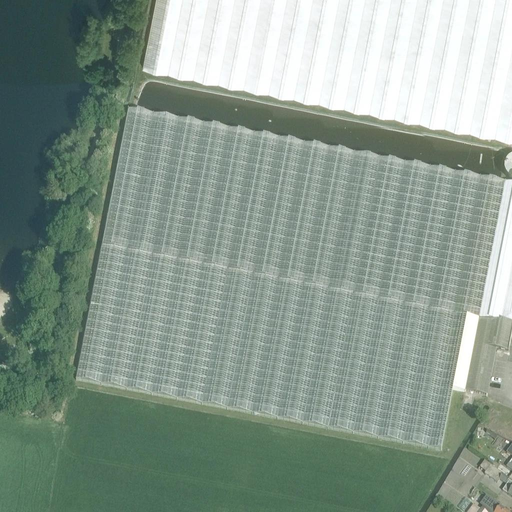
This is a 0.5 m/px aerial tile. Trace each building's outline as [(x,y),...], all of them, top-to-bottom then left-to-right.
[(128,111),(76,381),(441,452),(453,390),(465,392),(479,320),(501,324),(501,322),(511,323),(511,0),(155,0),(142,68),(269,93),(511,139),(511,184),(254,135),(128,111)] [(465,392),(474,394),(487,397),(496,351),(508,353),(511,333),(511,323),(501,322),(501,324),(479,320),(465,392)] [(499,480),(506,485),(510,480),(490,466),(484,462),(480,468),(483,470),(482,471),(485,473),(484,474),(496,483),(499,480)] [(503,492),(511,498),(511,486),(509,484),(503,492)] [(500,506),(486,496),(480,505),(488,511),(505,511),(499,507),(500,506)]
